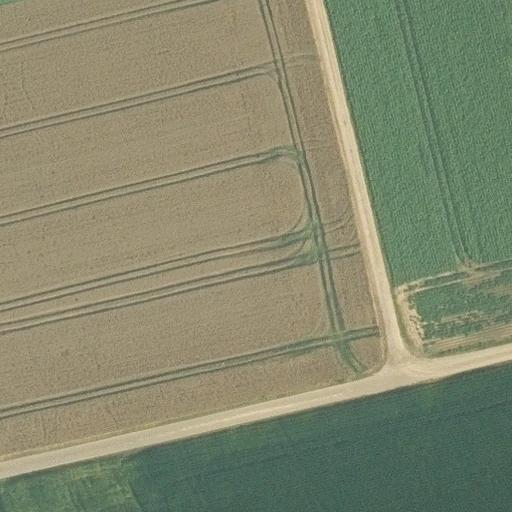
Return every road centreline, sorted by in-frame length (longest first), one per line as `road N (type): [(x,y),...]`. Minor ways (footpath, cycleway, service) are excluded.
road 1 (unclassified): [(511,358),(0,476)]
road 2 (track): [(399,385),(363,167),(319,0)]
